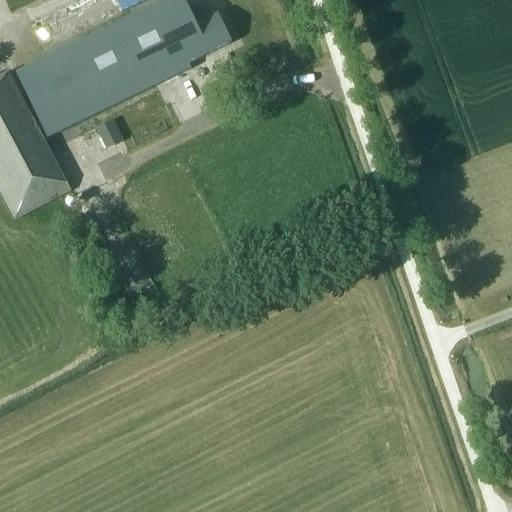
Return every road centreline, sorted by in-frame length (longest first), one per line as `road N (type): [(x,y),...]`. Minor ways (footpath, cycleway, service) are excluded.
road 1 (unclassified): [(493,511),(318,0)]
road 2 (track): [(341,66),(86,179)]
